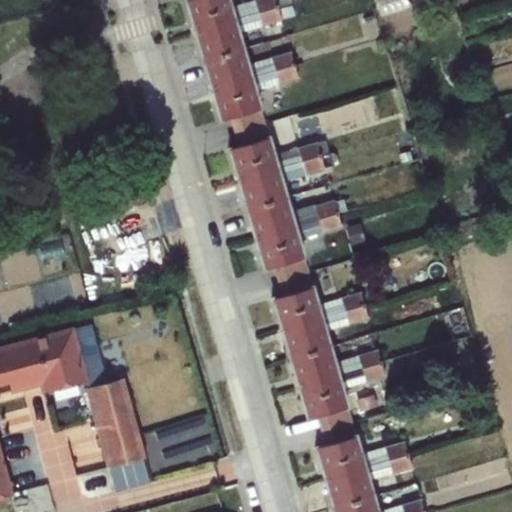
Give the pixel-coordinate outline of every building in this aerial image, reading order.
[(230,6),(228,0),(184,0),(193,31),(234,19),(230,6)] [(250,0),(230,6),(234,19),(257,12),(253,0),(250,0)] [(253,0),(257,12),(276,6),(274,0),(253,0)] [(291,5),(280,8),(283,18),(294,15),(291,5)] [(276,6),(257,12),(261,25),(264,24),(280,19),(276,6)] [(257,12),(234,19),(237,32),(261,25),(257,12)] [(373,12),(361,16),(364,28),(377,24),(373,12)] [(511,29),(511,15),(497,21),(499,29),(502,28),(503,32),(511,29)] [(234,19),(193,31),(202,60),(242,48),(237,32),(234,19)] [(266,30),(282,24),(280,19),(264,24),(266,30)] [(242,48),(202,60),(210,88),(250,77),(247,64),(242,48)] [(293,64),(294,65),(302,63),(298,51),(290,53),(293,64)] [(271,57),(275,70),(293,64),(290,53),(290,52),(271,57)] [(247,64),(250,77),(275,70),(271,57),(247,64)] [(293,64),(275,70),(278,82),(279,82),(297,77),(294,65),(293,64)] [(275,70),(250,77),(256,95),(281,87),(279,82),(278,82),(275,70)] [(250,77),(210,88),(219,119),(229,116),(259,108),(256,95),(250,77)] [(264,123),(259,108),(229,116),(234,132),(264,123)] [(268,137),(264,123),(234,132),(238,146),(268,137)] [(273,154),(268,137),(238,146),(228,148),(236,178),(277,166),(273,154)] [(325,141),(316,143),(320,155),(328,153),(325,141)] [(297,148),(301,160),(320,155),(316,143),(297,148)] [(277,166),(277,167),(301,160),(297,148),(273,154),(277,166)] [(410,150),(392,155),(394,162),(400,160),(401,162),(412,159),(410,150)] [(320,155),(323,168),(334,165),(330,152),(328,153),(320,155)] [(301,160),(304,173),(323,168),(320,155),(301,160)] [(301,160),(277,167),(281,180),(304,173),(301,160)] [(277,167),(277,166),(236,178),(245,208),(285,195),(281,180),(277,167)] [(289,211),(285,195),(245,208),(254,239),(294,226),(294,225),(289,211)] [(333,200),(336,212),(346,210),(343,198),(333,200)] [(333,200),(314,205),(317,218),(336,213),(336,212),(333,200)] [(289,211),(294,225),(317,218),(314,205),(289,211)] [(317,218),(321,232),(340,226),(336,213),(317,218)] [(317,218),(294,225),(294,226),(298,239),(321,232),(317,218)] [(359,223),(346,226),(351,245),(364,241),(359,223)] [(298,239),(294,226),(254,239),(262,268),(274,265),(303,256),(298,239)] [(307,271),(303,256),(274,265),(278,280),(307,271)] [(311,287),(307,271),(278,280),(282,295),(311,287)] [(318,311),(311,287),(282,295),(271,298),(280,328),(320,316),(318,311)] [(342,304),(344,310),(364,305),(360,292),(341,297),(342,304)] [(320,316),(320,317),(344,310),(342,304),(318,311),(320,316)] [(344,310),(346,317),(348,323),(367,317),(364,305),(344,310)] [(344,310),(320,317),(322,324),(346,317),(344,310)] [(320,317),(320,316),(280,328),(288,356),(328,345),(322,324),(320,317)] [(74,326),(0,345),(0,496),(13,494),(0,446),(0,394),(39,384),(41,393),(86,381),(87,387),(106,382),(99,353),(82,357),(74,326)] [(335,369),(328,345),(288,356),(297,387),(337,376),(337,374),(335,369)] [(361,368),(380,362),(377,349),(357,355),(359,361),(361,368)] [(335,369),(337,374),(361,368),(359,361),(335,369)] [(381,364),(384,375),(392,373),(389,361),(381,364)] [(361,368),(364,381),(384,375),(381,364),(380,362),(361,368)] [(361,368),(337,374),(337,376),(341,388),(364,381),(361,368)] [(341,388),(337,376),(297,387),(306,418),(317,415),(346,406),(341,388)] [(124,377),(106,382),(87,387),(84,388),(105,468),(145,458),(124,377)] [(373,394),(356,399),(359,411),(376,406),(373,394)] [(351,421),(346,406),(317,415),(321,429),(351,421)] [(355,436),(351,421),(321,429),(325,444),(355,436)] [(178,451),(200,448),(198,427),(149,432),(152,457),(178,455),(178,451)] [(360,453),(355,436),(325,444),(314,447),(323,477),(363,465),(360,453)] [(388,459),(407,454),(404,441),(384,446),(388,459)] [(360,453),(363,465),(388,459),(384,446),(360,453)] [(407,454),(388,459),(391,472),(411,467),(407,454)] [(388,459),(363,465),(367,478),(391,472),(388,459)] [(367,478),(363,465),(323,477),(331,506),(372,495),(367,478)] [(376,511),(377,511),(372,495),(331,506),(332,511),(376,511)] [(401,504),(403,511),(422,511),(424,511),(420,499),(401,504)]
